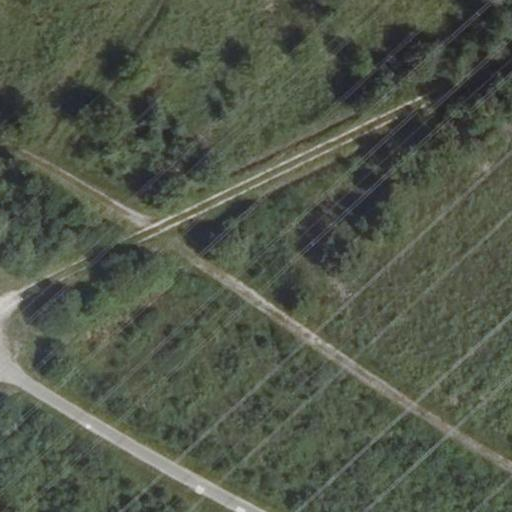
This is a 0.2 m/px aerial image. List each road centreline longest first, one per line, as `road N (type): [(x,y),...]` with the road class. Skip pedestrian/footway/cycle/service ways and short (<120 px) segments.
road 1 (track): [(0,141),(187,244),(511,463)]
road 2 (track): [(511,83),(60,311),(0,330)]
road 3 (track): [(255,511),(0,366)]
